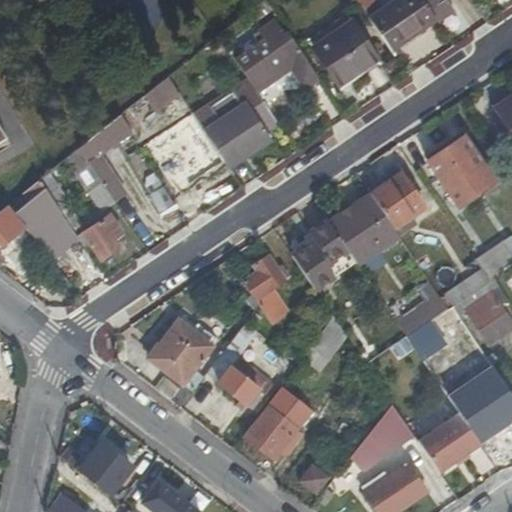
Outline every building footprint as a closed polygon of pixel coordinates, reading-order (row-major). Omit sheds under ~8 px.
[(377,0),(359,0),(364,6),(375,21),(387,12),(377,0)] [(404,0),(387,12),(375,21),(396,52),(428,29),(426,27),(438,18),(425,0),(404,0)] [(457,14),(447,0),(425,0),(438,18),(440,21),(443,26),(457,14)] [(426,27),(428,29),(440,21),(438,18),(426,27)] [(259,88),(262,92),(295,68),(309,87),(322,78),(293,35),(291,37),(280,22),(268,32),(273,39),(241,62),(259,88)] [(319,51),(344,87),(382,60),(356,24),(319,51)] [(163,76),(140,97),(153,112),(176,90),(163,76)] [(262,92),(259,88),(203,125),(209,134),(229,165),(232,169),(233,168),(253,156),(256,160),(278,146),(272,137),(286,127),(262,92)] [(511,100),(498,110),(511,131),(511,100)] [(127,116),(85,149),(109,186),(122,204),(135,196),(112,161),(106,165),(102,159),(137,132),(127,116)] [(174,141),(159,149),(196,202),(224,182),(218,173),(229,165),(209,134),(190,147),(185,141),(178,146),(174,141)] [(469,143),(433,168),(463,210),(498,185),(469,143)] [(83,151),(66,165),(91,201),(109,186),(85,149),(83,151)] [(232,169),(236,175),(256,160),(253,156),(233,168),(232,169)] [(434,211),(408,174),(375,196),(380,203),(400,233),(401,235),(434,211)] [(47,180),(15,206),(36,231),(42,239),(46,235),(57,226),(64,221),(76,235),(81,231),(70,215),(47,180)] [(175,189),(161,197),(177,220),(191,212),(175,189)] [(380,203),(375,196),(348,215),(353,222),(380,203)] [(356,256),(359,261),(400,233),(380,203),(353,222),(348,215),(335,225),(356,256)] [(0,218),(0,260),(7,255),(36,231),(15,206),(0,218)] [(80,208),(70,215),(81,231),(91,224),(80,208)] [(90,235),(110,263),(130,250),(124,242),(132,237),(120,217),(90,235)] [(356,256),(335,225),(318,237),(321,242),(296,259),(323,297),(342,284),(333,272),(356,256)] [(46,235),(50,241),(62,232),(57,226),(46,235)] [(359,261),(364,268),(404,240),(401,235),(400,233),(359,261)] [(511,245),(483,266),(488,273),(496,285),(501,281),(511,273),(511,245)] [(0,260),(10,269),(16,265),(7,255),(0,260)] [(259,280),(251,287),(269,314),(277,327),(287,320),(273,300),(294,286),(277,260),(256,275),(259,280)] [(455,273),(450,266),(440,272),(445,279),(455,273)] [(496,285),(488,273),(451,298),(458,311),(459,310),(496,285)] [(29,274),(23,279),(33,287),(38,281),(29,274)] [(496,285),(459,310),(464,317),(470,313),(494,349),(495,350),(511,338),(511,316),(505,307),(511,302),(511,297),(501,281),(496,285)] [(455,312),(445,299),(404,326),(406,329),(414,341),(430,330),(455,312)] [(226,349),(190,323),(161,360),(196,387),(226,349)] [(280,336),(268,323),(256,330),(254,332),(267,341),(269,343),(280,336)] [(330,365),(351,337),(342,325),(319,355),(330,365)] [(414,341),(406,329),(389,339),(396,353),(414,341)] [(441,345),(430,330),(414,341),(424,356),(441,345)] [(250,362),(267,341),(254,332),(217,379),(230,388),(250,362)] [(250,362),(230,388),(257,410),(278,385),(250,362)] [(511,446),(511,399),(502,386),(489,395),(496,405),(484,414),(509,449),(511,446)] [(367,475),(415,440),(393,407),(350,461),(367,475)] [(312,434),(281,410),(256,441),(287,466),(312,434)] [(460,414),(419,442),(441,474),(482,446),(460,414)] [(124,461),(93,438),(71,465),(102,489),(116,471),(124,461)] [(124,461),(116,471),(124,478),(132,468),(124,461)] [(412,511),(435,497),(417,469),(374,497),(383,511),(412,511)] [(310,488),(325,501),(341,482),(326,470),(310,488)] [(156,478),(139,500),(154,511),(197,511),(198,510),(156,478)] [(130,511),(126,508),(123,511),(88,511),(89,511),(61,490),(44,510),(46,511),(130,511)]
